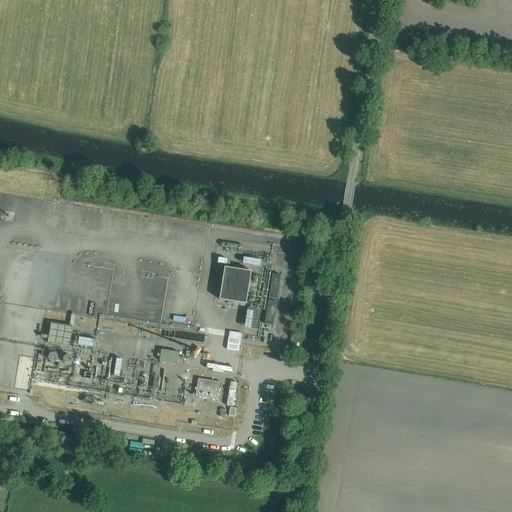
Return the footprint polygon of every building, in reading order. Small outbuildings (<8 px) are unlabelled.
[(246,304),(251,271),(224,267),(219,300),(246,304)] [(268,298),(276,299),(280,275),(272,274),(268,298)] [(276,302),(268,301),(264,324),(272,326),(276,302)] [(263,328),(265,312),(251,310),(250,327),(263,328)] [(51,323),(48,343),(69,346),(72,327),(51,323)] [(84,336),(82,344),(97,346),(98,338),(84,336)] [(165,348),(163,360),(180,363),(183,351),(165,348)] [(217,399),(220,382),(198,379),(196,396),(217,399)] [(238,383),(231,382),(227,406),(234,407),(238,383)] [(145,443),(156,443),(157,439),(146,439),(145,442),(133,441),(132,453),(145,453),(145,443)]
